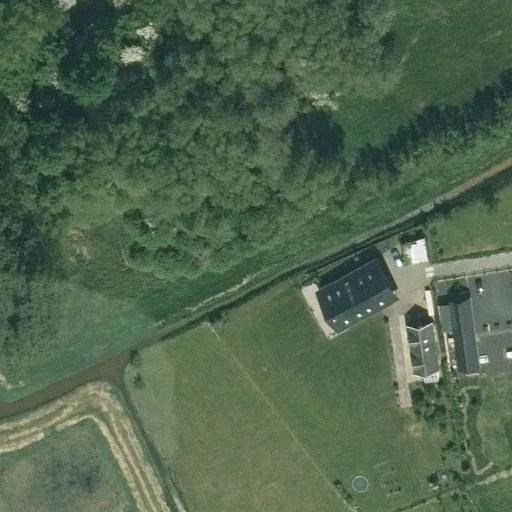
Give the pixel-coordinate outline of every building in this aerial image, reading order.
[(479,210),(438,225),(446,246),(487,231),(479,210)] [(373,261),(322,289),(336,314),(338,313),(343,323),(391,297),(386,288),(384,285),(386,284),(373,261)] [(470,295),(450,297),(454,330),(474,328),(470,295)] [(431,320),(408,323),(414,371),(438,367),(431,320)] [(474,328),(454,330),(457,357),(477,354),(474,328)] [(388,380),(394,433),(471,424),(470,413),(497,410),(496,399),(510,397),(509,387),(511,386),(511,361),(511,364),(388,380)] [(201,439),(270,404),(260,385),(191,419),(201,439)]
